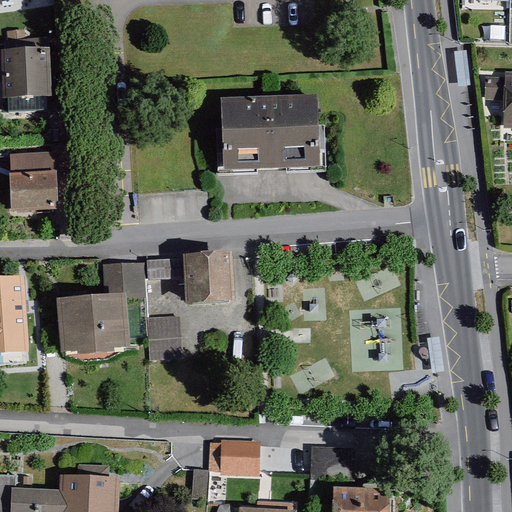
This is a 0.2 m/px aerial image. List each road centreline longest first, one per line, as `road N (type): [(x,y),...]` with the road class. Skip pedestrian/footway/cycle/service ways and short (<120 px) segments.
road 1 (residential): [(0,422),(269,441),(477,440)]
road 2 (residential): [(0,248),(447,220)]
road 3 (unknown): [(129,242),(109,26),(116,0)]
road 4 (unclassified): [(447,220),(420,0)]
road 5 (unclassified): [(477,440),(455,277)]
